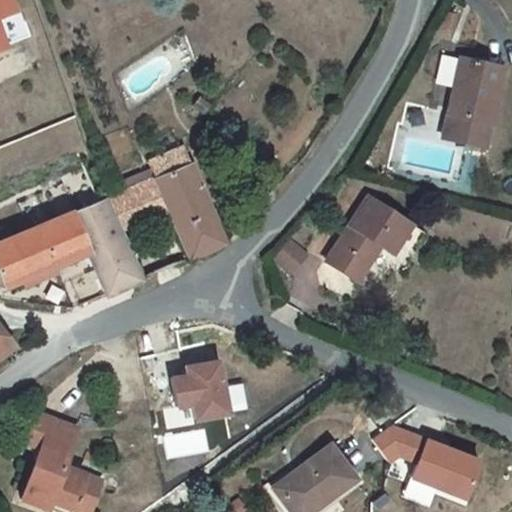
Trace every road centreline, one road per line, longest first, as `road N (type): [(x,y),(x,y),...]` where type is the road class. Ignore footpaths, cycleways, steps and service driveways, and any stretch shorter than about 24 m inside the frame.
road 1 (residential): [(188,299),(290,205),(374,82),(404,0)]
road 2 (residential): [(188,299),(511,427)]
road 3 (residential): [(0,377),(106,318),(188,299)]
